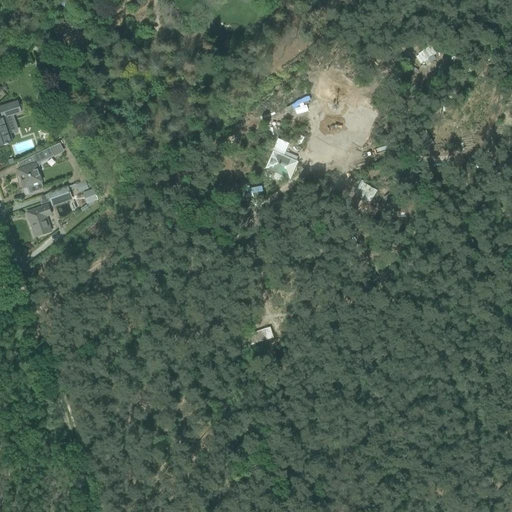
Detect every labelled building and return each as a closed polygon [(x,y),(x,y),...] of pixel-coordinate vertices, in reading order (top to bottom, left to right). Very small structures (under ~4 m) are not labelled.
[(67,43),(79,53),(90,39),(78,29),(67,43)] [(0,146),(5,144),(6,145),(8,145),(7,144),(12,142),(9,131),(7,132),(5,126),(9,125),(6,117),(9,116),(9,117),(21,113),(18,102),(0,107),(0,111),(2,118),(0,118),(0,146)] [(343,156),(347,146),(359,151),(369,123),(357,119),(356,122),(342,116),(340,123),(326,117),(315,145),(343,156)] [(53,146),(33,156),(36,163),(56,154),(53,146)] [(266,169),(290,179),(297,163),(273,152),(266,169)] [(21,176),(19,176),(21,182),(23,181),(25,188),(27,187),(30,194),(49,187),(46,179),(37,182),(35,176),(37,175),(33,165),(19,170),(21,176)] [(48,194),(52,205),(72,198),(69,191),(77,188),(79,193),(88,190),(85,181),(68,187),(48,194)] [(29,220),(35,238),(49,233),(46,222),(44,223),(41,217),(50,213),(48,205),(28,212),(31,219),(29,220)] [(265,340),(275,337),(272,327),(262,331),(265,340)]
